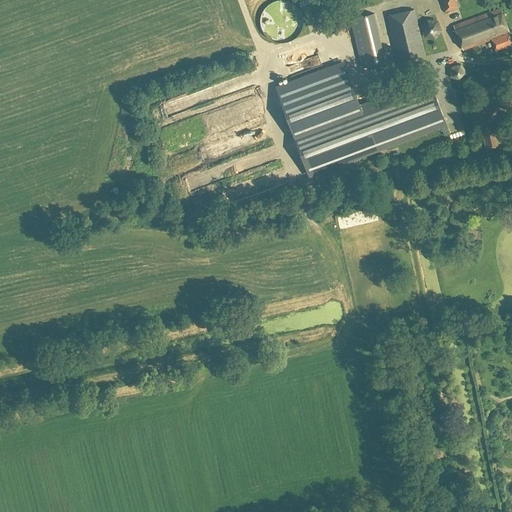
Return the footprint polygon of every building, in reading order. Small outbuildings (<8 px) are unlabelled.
[(261,15),(260,21),(261,27),(263,32),(267,36),(271,40),(276,42),(282,42),(288,42),(293,40),(297,36),(301,32),(303,27),(303,21),(303,15),(301,10),(297,6),(293,2),(288,0),(286,0),(277,0),(276,0),(271,2),(267,6),(263,10),(261,15)] [(455,0),(441,0),(445,10),(457,6),(455,0)] [(511,43),(511,41),(508,31),(509,31),(500,7),(455,25),(464,49),(492,38),(497,49),(511,43)] [(387,16),(399,66),(427,59),(415,9),(387,16)] [(375,12),(350,18),(361,67),(386,61),(375,12)] [(434,12),(420,17),(427,34),(440,29),(434,12)] [(321,35),(313,36),(314,47),(322,46),(321,35)] [(344,62),(277,87),(309,173),(445,122),(429,79),(360,105),(344,62)] [(460,80),(467,72),(462,62),(451,65),(450,76),(460,80)] [(234,72),(228,81),(235,86),(241,76),(234,72)] [(487,124),(503,120),(498,97),(479,101),(480,102),(475,103),(480,125),(487,124)] [(482,131),(486,151),(503,147),(498,127),(482,131)] [(162,143),(171,139),(166,128),(157,133),(162,143)]
